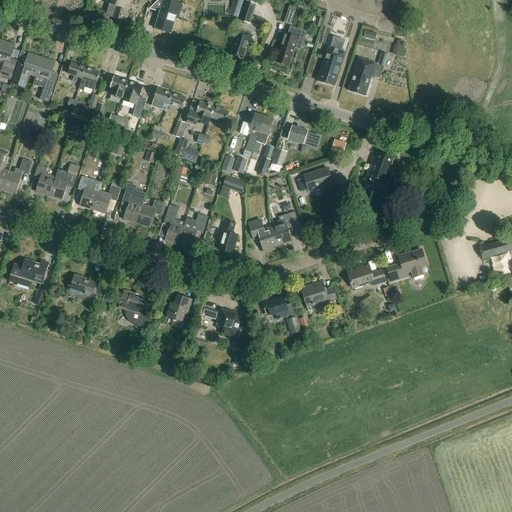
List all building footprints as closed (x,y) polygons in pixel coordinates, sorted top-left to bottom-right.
[(109,6),(108,10),(106,17),(127,23),(129,15),(127,14),(131,0),(103,0),(102,4),(109,6)] [(160,13),(156,29),(164,31),(171,34),(176,19),(179,19),(183,4),(175,3),(175,0),(158,0),(150,9),(160,13)] [(246,0),(246,2),(240,21),(250,24),(256,5),(257,0),(246,0)] [(297,9),(290,7),(285,22),(292,25),(297,9)] [(282,45),(276,63),(289,67),(295,49),(301,51),(307,32),(291,27),(288,34),(287,33),(283,46),(282,45)] [(250,43),(252,36),(236,31),(231,47),(233,48),(231,53),(243,57),(247,43),(250,43)] [(366,32),(364,38),(375,41),(377,35),(366,32)] [(14,45),(2,41),(0,46),(0,61),(4,63),(0,74),(0,77),(10,81),(16,62),(10,60),(14,45)] [(329,48),(318,81),(334,87),(346,53),(342,52),(344,45),(333,42),(333,41),(331,48),(329,48)] [(396,46),(393,55),(400,58),(403,48),(402,48),(404,42),(398,41),(397,46),(396,46)] [(381,53),(378,65),(384,67),(388,55),(381,53)] [(18,64),(12,84),(24,88),(26,81),(25,80),(27,75),(36,78),(37,78),(37,77),(42,59),(28,54),(24,66),(18,64)] [(36,78),(33,86),(42,88),(44,88),(40,101),(48,103),(52,91),(56,78),(50,76),(54,62),(42,59),(37,77),(37,78),(36,78)] [(359,60),(349,92),(365,97),(376,66),(359,60)] [(76,83),(78,77),(83,78),(86,68),(72,63),(68,73),(74,76),(72,82),(76,83)] [(83,78),(79,89),(82,90),(83,87),(94,91),(100,72),(86,68),(83,78)] [(123,99),(129,82),(114,77),(110,88),(112,89),(110,95),(123,99)] [(123,99),(122,101),(136,106),(143,86),(129,82),(123,99)] [(3,85),(1,92),(4,92),(8,94),(10,87),(3,85)] [(151,108),(165,113),(168,105),(171,94),(157,89),(153,100),(151,108)] [(171,94),(168,105),(182,109),(186,98),(171,94)] [(93,95),(89,108),(94,110),(98,97),(93,95)] [(75,101),(73,107),(79,110),(81,103),(75,101)] [(197,127),(198,123),(208,126),(211,119),(215,108),(200,103),(197,113),(190,111),(186,123),(197,127)] [(94,119),(100,121),(105,107),(98,105),(94,119)] [(215,108),(211,119),(225,123),(229,113),(215,108)] [(134,112),(129,128),(135,130),(140,114),(134,112)] [(253,119),(247,117),(246,123),(251,125),(248,134),(251,134),(249,140),(251,141),(248,152),(252,153),(253,153),(264,117),(254,114),(253,119)] [(6,125),(9,117),(3,115),(0,123),(6,125)] [(115,124),(117,117),(111,115),(109,123),(114,125),(115,123),(115,124)] [(117,117),(115,124),(125,127),(127,120),(117,117)] [(261,144),(266,146),(271,131),(275,132),(277,126),(273,125),(274,120),(264,117),(253,153),(258,155),(261,144)] [(185,123),(177,121),(172,136),(180,139),(185,123)] [(86,125),(83,136),(91,138),(94,127),(86,125)] [(303,145),(312,148),(315,136),(307,133),(308,131),(292,126),(288,140),(303,145)] [(203,143),(206,136),(199,134),(196,144),(200,145),(199,148),(201,149),(203,143)] [(184,157),(189,142),(180,138),(175,154),(184,157)] [(335,140),(332,152),(343,155),(346,144),(335,140)] [(126,146),(117,143),(114,153),(123,156),(126,146)] [(277,149),(272,164),(273,165),(278,167),(282,168),(287,153),(277,149)] [(9,153),(0,150),(0,188),(4,190),(10,170),(4,169),(9,153)] [(157,154),(148,151),(145,161),(154,164),(157,154)] [(391,165),(393,158),(376,153),(374,160),(372,159),(366,179),(387,186),(391,172),(390,172),(392,166),(391,165)] [(227,157),(222,170),(231,173),(235,160),(227,157)] [(270,160),(263,158),(258,174),(265,176),(270,160)] [(24,159),(20,170),(16,169),(15,172),(10,170),(4,190),(16,194),(23,173),(29,175),(33,162),(24,159)] [(287,167),(288,171),(306,165),(305,161),(287,167)] [(50,197),(56,177),(47,174),(49,167),(39,164),(35,177),(41,178),(36,192),(50,197)] [(80,168),(71,165),(66,180),(56,177),(50,197),(62,201),(67,187),(73,189),(80,168)] [(179,167),(177,175),(185,177),(187,170),(179,167)] [(398,168),(396,174),(403,176),(404,169),(398,168)] [(332,184),(327,169),(303,176),(308,192),(332,184)] [(208,172),(205,183),(213,185),(216,175),(208,172)] [(242,194),(246,184),(226,177),(219,196),(228,199),(231,190),(242,194)] [(93,210),(99,191),(89,188),(92,180),(82,178),(78,190),(84,192),(80,206),(93,210)] [(129,184),(127,191),(123,204),(127,206),(123,220),(137,224),(143,205),(143,204),(146,194),(137,191),(137,186),(129,184)] [(109,194),(99,191),(93,210),(107,214),(111,200),(116,202),(120,189),(111,187),(109,194)] [(143,205),(137,224),(150,228),(154,214),(160,216),(164,203),(155,201),(153,208),(143,205)] [(164,224),(171,226),(166,241),(179,245),(184,227),(185,223),(176,221),(180,208),(170,205),(164,224)] [(286,230),(299,226),(295,213),(279,219),(281,225),(270,228),(277,248),(285,246),(285,247),(291,245),(286,230)] [(232,254),(239,236),(233,234),(236,224),(225,221),(221,233),(224,233),(218,250),(232,254)] [(262,231),(259,221),(248,224),(254,241),(259,239),(264,254),(272,252),(271,250),(277,248),(270,228),(262,231)] [(184,227),(179,245),(192,249),(197,234),(203,236),(205,230),(195,226),(185,223),(184,227)] [(483,260),(511,251),(511,237),(511,238),(479,247),(483,260)] [(401,263),(387,268),(392,283),(408,277),(407,274),(412,273),(414,279),(424,275),(422,269),(428,267),(422,250),(408,255),(407,253),(399,256),(401,263)] [(29,288),(31,280),(43,284),(49,263),(42,261),(41,264),(25,259),(23,266),(14,264),(9,281),(17,284),(17,286),(28,289),(29,287),(29,288)] [(373,286),(386,281),(382,270),(372,273),(369,266),(348,273),(353,288),(372,282),(373,286)] [(105,285),(97,282),(98,278),(91,276),(90,279),(75,274),(69,292),(91,299),(88,306),(97,309),(105,285)] [(321,305),(337,299),(333,288),(326,290),(322,281),(314,284),(315,286),(301,291),(306,306),(319,301),(321,305)] [(47,292),(39,290),(35,304),(43,306),(47,292)] [(114,293),(106,290),(102,303),(110,306),(114,293)] [(151,312),(144,309),(149,294),(140,292),(139,295),(124,290),(118,308),(126,311),(126,314),(127,320),(130,323),(132,325),(136,326),(146,329),(151,312)] [(171,303),(166,317),(174,320),(180,322),(185,323),(184,327),(190,329),(193,319),(187,317),(193,300),(177,295),(174,305),(171,303)] [(278,319),(287,317),(288,320),(287,321),(291,335),(302,332),(297,317),(296,317),(292,304),(287,306),(284,297),(272,301),(271,299),(262,302),(264,308),(267,316),(272,315),(277,313),(278,319)] [(202,316),(216,321),(219,313),(205,308),(202,316)] [(238,340),(243,323),(237,322),(235,318),(237,314),(221,309),(216,325),(222,327),(223,329),(222,335),(238,340)] [(248,354),(237,354),(237,365),(248,365),(248,354)]
